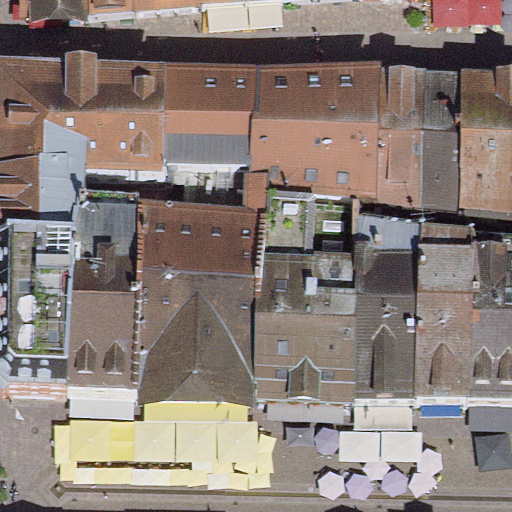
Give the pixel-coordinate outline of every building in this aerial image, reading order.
[(31,0),(32,23),(88,22),(87,0),(31,0)] [(87,0),(88,22),(139,19),(138,0),(87,0)] [(138,0),(139,19),(204,12),(203,0),(138,0)] [(203,0),(204,12),(286,6),(285,0),(203,0)] [(382,92),(276,94),(271,201),(309,205),(373,210),(382,92)] [(373,210),(425,216),(425,92),(382,92),(373,210)] [(425,216),(461,225),(464,93),(425,92),(425,216)] [(461,225),(511,230),(511,95),(464,93),(461,225)] [(0,101),(0,187),(88,187),(139,185),(144,185),(171,185),(173,94),(0,101)] [(248,199),(271,201),(276,94),(173,94),(171,185),(211,183),(248,183),(248,199)] [(138,401),(260,406),(271,201),(248,199),(248,183),(211,183),(213,227),(144,227),(138,401)] [(70,401),(138,401),(144,227),(144,185),(88,187),(70,401)] [(0,187),(0,395),(70,401),(88,187),(0,187)] [(260,406),(353,410),(366,220),(308,216),(309,205),(271,201),(260,406)] [(353,410),(416,409),(426,246),(426,240),(422,240),(421,249),(408,249),(411,225),(366,220),(353,410)] [(416,409),(469,410),(472,249),(426,246),(416,409)] [(469,410),(511,410),(511,251),(472,249),(469,410)]
